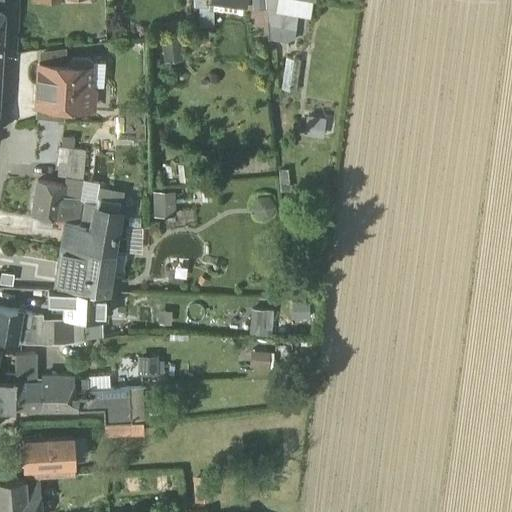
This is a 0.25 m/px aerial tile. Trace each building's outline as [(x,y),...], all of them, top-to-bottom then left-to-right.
[(192,0),(193,6),(208,8),(209,0),(192,0)] [(265,0),(266,13),(278,14),(278,12),(279,0),(265,0)] [(311,0),(279,0),(278,12),(295,15),(310,17),(310,10),(311,0)] [(278,14),(266,13),(268,39),(290,42),(295,15),(278,12),(278,14)] [(65,64),(38,63),(36,104),(88,107),(88,106),(91,107),(93,105),(94,89),(92,87),(89,87),(90,66),(90,60),(73,59),(71,59),(65,64)] [(303,133),(323,135),(325,115),(304,113),(303,133)] [(83,150),(68,148),(66,164),(58,162),(57,174),(64,175),(81,177),(83,156),(83,150)] [(81,177),(64,175),(63,184),(61,194),(79,196),(81,177)] [(63,184),(37,180),(32,214),(57,218),(61,194),(63,184)] [(122,192),(99,188),(97,192),(95,201),(96,201),(94,207),(117,212),(122,192)] [(173,189),(156,190),(158,214),(175,212),(173,189)] [(79,196),(61,194),(57,218),(77,221),(79,196)] [(95,201),(85,199),(80,223),(90,225),(94,207),(96,201),(95,201)] [(94,207),(90,225),(80,223),(65,220),(61,243),(62,243),(97,250),(110,251),(117,212),(94,207)] [(97,250),(62,243),(57,272),(81,276),(107,280),(110,252),(97,250)] [(81,276),(57,272),(55,288),(79,289),(81,276)] [(107,280),(81,276),(79,289),(105,290),(107,280)] [(19,287),(0,286),(0,301),(16,304),(19,287)] [(308,304),(249,303),(249,331),(297,332),(297,317),(308,317),(308,304)] [(16,310),(0,307),(0,338),(11,340),(11,339),(16,310)] [(81,321),(41,320),(41,316),(29,316),(30,313),(16,310),(11,339),(25,341),(39,342),(40,343),(81,339),(81,321)] [(250,348),(247,363),(266,366),(268,351),(250,348)] [(33,354),(15,355),(15,373),(15,381),(15,382),(34,382),(33,354)] [(157,355),(138,356),(139,373),(158,373),(157,355)] [(15,373),(4,375),(3,381),(4,393),(15,393),(15,382),(15,381),(15,373)] [(34,382),(15,382),(15,393),(15,409),(41,409),(40,396),(81,394),(81,381),(34,382)] [(104,407),(105,422),(130,421),(129,388),(89,389),(89,394),(87,394),(81,394),(82,408),(104,407)] [(129,388),(130,421),(141,421),(144,421),(142,388),(129,388)] [(1,394),(0,393),(0,409),(15,409),(15,393),(4,393),(1,394)] [(81,394),(40,396),(41,409),(82,408),(81,394)] [(130,421),(105,422),(105,434),(141,433),(141,421),(130,421)] [(72,435),(22,438),(24,478),(38,477),(38,478),(75,475),(72,435)] [(38,477),(24,478),(25,511),(39,511),(38,478),(38,477)] [(25,511),(24,478),(0,479),(0,511),(25,511)] [(209,478),(195,479),(196,498),(210,497),(209,478)]
